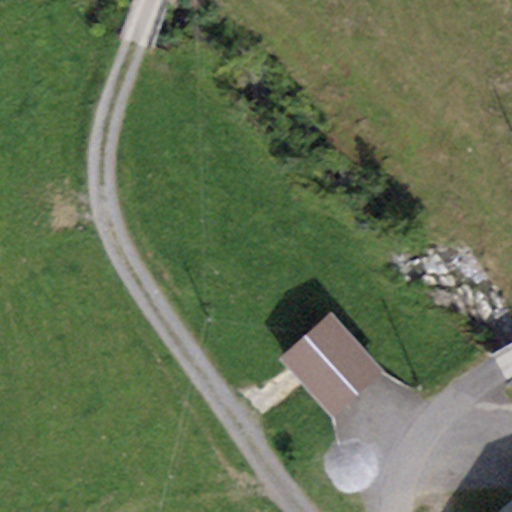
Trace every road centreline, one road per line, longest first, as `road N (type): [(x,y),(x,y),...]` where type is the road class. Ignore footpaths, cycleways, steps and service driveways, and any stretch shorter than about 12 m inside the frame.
road 1 (track): [(299,511),(145,289),(103,197),(112,113),(149,0)]
road 2 (track): [(511,362),(440,423),(414,459),(399,511)]
